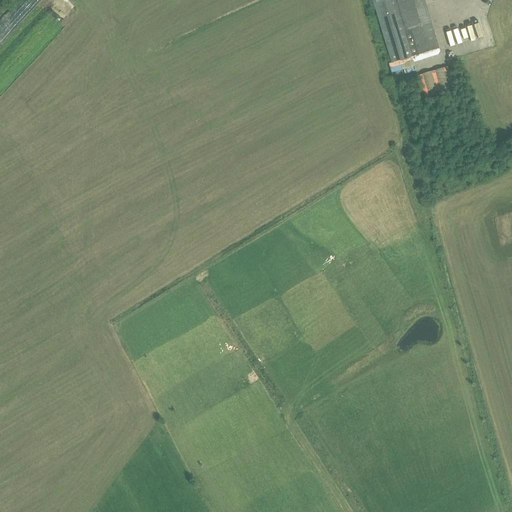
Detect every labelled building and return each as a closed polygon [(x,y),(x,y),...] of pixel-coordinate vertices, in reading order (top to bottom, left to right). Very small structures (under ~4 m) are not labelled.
[(389,64),(391,69),(414,61),(412,57),(418,55),(439,49),(424,0),(372,0),(374,5),(382,30),(392,63),(389,64)] [(484,28),(490,26),(488,12),(481,13),(484,28)] [(482,43),(487,41),(480,21),(475,23),(482,43)] [(441,29),(443,45),(457,43),(454,27),(441,29)] [(446,59),(448,64),(456,61),(455,57),(452,57),(451,52),(447,53),(449,58),(446,59)] [(448,67),(418,76),(425,99),(455,90),(448,67)]
